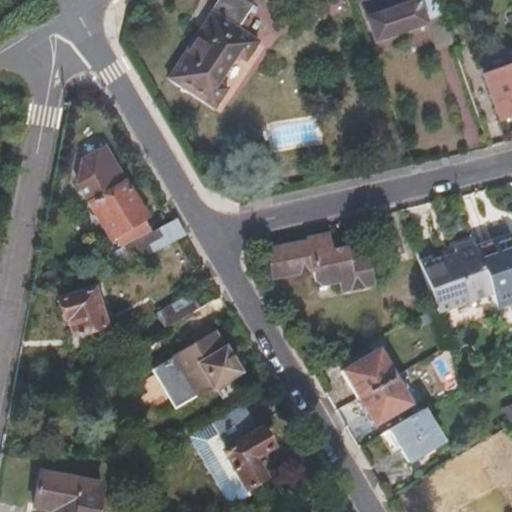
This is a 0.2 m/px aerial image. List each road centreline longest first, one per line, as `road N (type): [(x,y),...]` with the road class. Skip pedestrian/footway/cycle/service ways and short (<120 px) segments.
road 1 (residential): [(0,348),(49,92),(80,4)]
road 2 (residential): [(371,511),(210,239)]
road 3 (residential): [(210,239),(250,221),(511,160)]
road 4 (residential): [(210,239),(80,4)]
